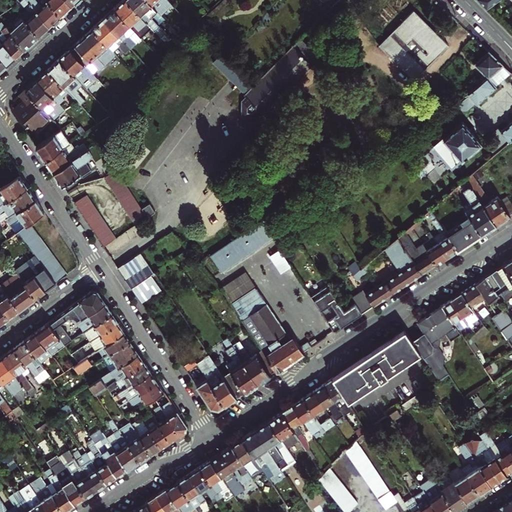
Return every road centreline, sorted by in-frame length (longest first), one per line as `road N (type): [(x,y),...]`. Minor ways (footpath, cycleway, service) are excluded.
road 1 (residential): [(511,235),(337,346),(211,440)]
road 2 (residential): [(100,263),(211,440)]
road 3 (residential): [(0,116),(100,263)]
road 4 (residential): [(211,440),(90,511)]
road 5 (residential): [(0,90),(99,0)]
road 6 (residential): [(0,339),(100,263)]
